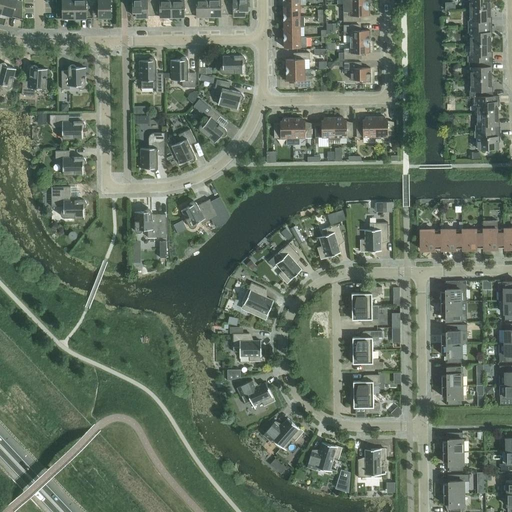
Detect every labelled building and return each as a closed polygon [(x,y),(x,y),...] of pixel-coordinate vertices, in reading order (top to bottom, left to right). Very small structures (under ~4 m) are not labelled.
[(4,0),(1,13),(22,20),(22,1),(18,0),(4,0)] [(56,18),(56,19),(75,18),(74,0),(56,0),(56,18)] [(85,0),(74,0),(75,18),(93,18),(92,0),(86,1),(85,0)] [(111,17),(110,0),(98,0),(92,0),(93,18),(111,18),(111,17)] [(154,16),(153,0),(132,0),(133,16),(136,16),(136,18),(148,17),(148,16),(154,16)] [(172,17),(171,0),(153,0),(154,16),(160,15),(160,17),(172,17)] [(190,0),(171,0),(172,17),(185,17),(184,15),(190,15),(190,0)] [(190,0),(190,15),(196,15),(196,17),(209,16),(208,0),(190,0)] [(227,14),(226,0),(208,0),(209,16),(221,16),(221,14),(227,14)] [(248,14),(247,0),(226,0),(227,14),(233,14),(233,16),(245,16),(245,14),(248,14)] [(469,0),(470,9),(470,10),(490,9),(489,0),(469,0)] [(368,4),(343,5),(343,22),(357,21),(357,16),(370,15),(369,7),(368,7),(368,4)] [(300,16),(300,6),(283,6),(284,17),(300,16)] [(470,10),(470,9),(465,9),(466,11),(470,11),(470,21),(468,21),(468,27),(492,27),(492,20),(490,20),(490,9),(470,10)] [(304,16),(300,16),(284,17),(284,27),(304,26),(304,16)] [(350,42),(368,42),(368,39),(370,39),(370,30),(357,31),(357,25),(343,25),(344,42),(350,42)] [(304,27),(304,26),(284,27),(284,37),(300,37),(300,27),(304,27)] [(492,27),(468,27),(468,33),(470,33),(470,43),(470,44),(490,44),(490,33),(492,33),(492,27)] [(300,37),(284,37),(284,48),(306,47),(306,37),(300,37)] [(368,42),(350,42),(350,48),(344,48),(344,59),(358,59),(358,53),(370,53),(370,44),(368,44),(368,42)] [(470,44),(470,43),(466,43),(466,45),(470,45),(470,55),(467,55),(467,62),(492,61),(492,55),(490,55),(490,44),(470,44)] [(286,70),(304,70),(304,59),(310,59),(309,53),(297,53),(297,59),(284,59),(284,67),(286,67),(286,70)] [(183,56),(183,57),(181,58),(180,60),(169,60),(169,65),(171,65),(171,80),(182,80),(182,87),(196,87),(195,73),(188,73),(188,60),(187,59),(186,57),(184,57),(184,56),(183,56)] [(219,70),(220,70),(220,72),(222,73),(224,74),(235,73),(238,73),(238,75),(243,75),(243,64),(245,62),(246,60),(246,59),(245,58),(244,56),(242,56),(223,56),(223,66),(221,67),(220,69),(219,69),(219,70)] [(163,92),(163,87),(163,73),(156,73),(156,61),(156,59),(154,58),(152,57),(150,58),(148,60),(137,60),(137,66),(139,66),(140,81),(141,80),(141,89),(153,88),(153,85),(156,85),(156,92),(163,92)] [(492,61),(467,62),(469,62),(469,68),(471,68),(471,78),(471,79),(491,79),(491,68),(492,68),(492,61)] [(0,67),(0,83),(4,85),(5,87),(7,88),(6,89),(7,89),(9,88),(11,87),(12,86),(14,78),(13,78),(14,74),(16,74),(18,69),(7,67),(6,64),(4,63),(4,62),(2,68),(0,67)] [(344,73),(351,73),(351,80),(361,80),(362,81),(361,81),(371,81),(370,68),(358,68),(358,62),(344,62),(344,73)] [(34,64),(34,65),(32,65),(31,67),(30,69),(29,81),(22,81),(22,95),(34,95),(35,88),(42,89),(46,89),(47,77),(46,77),(47,74),(49,74),(49,69),(38,68),(37,66),(35,65),(35,64),(34,64)] [(72,64),(72,71),(61,71),(62,89),(69,89),(69,86),(78,86),(79,88),(82,89),(84,88),(85,87),(86,85),(86,77),(85,77),(85,73),(87,73),(87,67),(76,67),(75,65),(72,64)] [(304,70),(286,70),(286,72),(284,72),(285,80),(297,80),(297,87),(311,86),(311,75),(304,75),(304,70)] [(471,79),(471,78),(467,78),(467,80),(471,80),(471,90),(469,90),(469,97),(473,97),(473,96),(493,96),(493,90),(491,90),(491,79),(471,79)] [(244,97),(243,97),(243,95),(242,94),(241,93),(229,90),(230,83),(217,80),(213,92),(220,94),(218,104),(232,108),(232,110),(237,111),(240,100),(242,100),(243,98),(244,98),(244,97)] [(499,96),(493,96),(473,96),(473,97),(473,103),(477,103),(477,113),(477,114),(497,113),(497,102),(499,102),(499,96)] [(197,111),(198,110),(200,112),(206,105),(199,100),(193,108),(197,111)] [(199,125),(199,126),(199,127),(199,129),(200,131),(209,138),(209,137),(211,139),(210,141),(214,144),(221,136),(223,136),(225,135),(226,135),(226,134),(227,132),(226,130),(225,129),(216,121),(220,116),(211,108),(206,114),(210,117),(204,124),(202,124),(200,125),(199,125)] [(150,125),(149,113),(135,114),(136,126),(150,125)] [(477,114),(477,113),(473,113),(473,115),(477,115),(477,125),(476,125),(476,131),(474,131),(499,131),(499,125),(498,125),(497,113),(477,114)] [(55,115),(50,115),(50,123),(53,128),(55,128),(62,128),(62,134),(62,135),(62,139),(74,139),(74,138),(77,138),(77,140),(83,140),(82,129),(85,125),(86,125),(85,125),(81,121),(69,121),(69,115),(55,115)] [(334,143),(334,117),(324,118),(324,123),(315,123),(315,137),(322,137),(322,138),(328,137),(328,143),(334,143)] [(334,117),(334,143),(340,143),(340,137),(346,137),(353,137),(353,122),(343,123),(343,117),(334,117)] [(375,143),(375,117),(365,117),(366,122),(356,122),(356,137),(363,137),(369,137),(370,143),(375,143)] [(375,117),(375,143),(381,142),(381,137),(388,137),(388,136),(394,136),(394,122),(384,122),(384,117),(375,117)] [(293,144),(292,118),(283,118),(283,124),(274,124),(274,138),(280,138),(287,138),(287,144),(293,144)] [(302,118),(292,118),(293,144),(299,144),(299,138),(305,138),(312,137),(311,123),(302,123),(302,118)] [(194,161),(193,161),(195,160),(196,158),(195,156),(190,145),(196,142),(190,129),(178,135),(181,141),(172,146),(178,159),(176,160),(178,165),(188,160),(191,161),(193,161),(193,162),(194,161)] [(500,137),(499,131),(474,131),(474,138),(478,137),(478,149),(498,149),(498,137),(500,137)] [(148,139),(148,148),(141,148),(141,163),(139,163),(139,168),(150,168),(151,170),(153,171),(153,172),(154,172),(154,171),(156,170),(157,169),(158,167),(158,155),(164,155),(164,133),(156,133),(153,134),(150,136),(148,139)] [(86,161),(85,159),(84,158),(82,157),(70,157),(69,151),(55,151),(55,158),(63,158),(63,170),(62,170),(62,171),(63,171),(63,175),(75,175),(75,174),(78,174),(78,176),(83,176),(83,165),(85,164),(86,161)] [(267,153),(267,163),(275,162),(275,152),(267,153)] [(87,203),(86,202),(84,200),(83,200),(77,200),(77,196),(71,196),(70,187),(51,187),(51,206),(63,206),(64,209),(62,210),(61,211),(61,213),(60,213),(60,214),(61,214),(61,216),(63,217),(64,217),(75,217),(84,217),(84,208),(86,206),(87,204),(87,203)] [(182,216),(184,215),(186,219),(185,219),(189,226),(190,227),(192,228),(194,228),(195,228),(194,227),(196,226),(196,223),(200,221),(202,224),(218,215),(209,199),(194,207),(191,201),(191,202),(190,204),(189,206),(180,211),(182,216)] [(380,202),(380,212),(392,212),(392,202),(380,202)] [(328,218),(336,216),(334,207),(326,209),(328,218)] [(133,217),(135,217),(135,221),(135,229),(135,231),(137,232),(138,233),(139,233),(141,232),(143,230),(147,230),(148,238),(166,237),(166,214),(148,214),(148,208),(147,208),(145,209),(144,211),(133,212),(133,217)] [(226,209),(219,213),(224,223),(225,222),(229,216),(226,209)] [(504,229),(497,229),(497,220),(482,221),(483,229),(483,248),(504,248),(504,229)] [(319,237),(322,245),(318,247),(321,258),(340,253),(337,241),(344,239),(339,223),(321,229),(323,235),(319,237)] [(365,230),(365,239),(361,239),(361,251),(381,251),(380,239),(388,239),(388,223),(369,223),(369,230),(365,230)] [(483,229),(462,230),(462,248),(483,248),(483,229)] [(441,249),(441,230),(420,230),(420,249),(441,249)] [(462,230),(441,230),(441,249),(462,248),(462,230)] [(74,231),(73,231),(71,232),(70,232),(69,233),(69,234),(68,236),(69,237),(69,238),(70,239),(71,239),(72,240),(73,240),(74,239),(76,239),(76,238),(77,237),(77,236),(77,235),(77,234),(76,233),(75,232),(74,231)] [(139,257),(139,241),(130,241),(130,257),(139,257)] [(289,243),(275,256),(268,262),(273,267),(276,264),(282,270),(279,273),(287,283),(302,269),(294,261),(300,256),(289,243)] [(246,260),(249,265),(256,262),(254,257),(246,260)] [(440,302),(460,301),(460,290),(466,290),(466,280),(459,281),(459,282),(444,283),(446,283),(446,291),(440,291),(440,302)] [(511,281),(504,282),(498,282),(498,301),(504,301),(511,300),(511,281)] [(251,282),(244,299),(242,303),(243,304),(241,308),(265,319),(274,301),(263,296),(266,289),(251,282)] [(349,306),(372,306),(372,297),(378,296),(378,293),(382,293),(382,287),(364,287),(364,293),(351,293),(352,297),(349,302),(349,306)] [(460,314),(460,301),(440,302),(440,312),(446,312),(446,320),(445,320),(445,321),(466,320),(466,314),(460,314)] [(372,306),(349,306),(349,309),(350,312),(352,315),(352,319),(364,319),(364,325),(378,325),(378,315),(372,314),(372,306)] [(229,316),(228,323),(237,325),(238,318),(229,316)] [(390,334),(398,334),(398,324),(390,324),(390,334)] [(441,344),(461,343),(461,331),(467,331),(466,324),(445,325),(447,325),(447,333),(441,333),(441,344)] [(372,350),(372,341),(379,340),(379,338),(383,337),(382,330),(364,331),(364,337),(352,337),(352,341),(351,344),(350,347),(349,350),(372,350)] [(240,356),(249,356),(249,361),(261,361),(261,341),(249,341),(249,333),(233,333),(233,352),(240,352),(240,356)] [(511,342),(505,343),(499,343),(499,362),(511,361),(511,342)] [(461,343),(441,344),(441,354),(447,354),(447,362),(445,362),(445,363),(461,363),(461,356),(461,343)] [(372,350),(349,350),(350,353),(351,356),(353,359),(353,363),(365,363),(365,369),(383,368),(383,362),(379,362),(379,359),(373,358),(372,350)] [(511,365),(505,366),(499,366),(499,385),(511,384),(511,365)] [(441,386),(461,385),(461,372),(461,366),(445,367),(447,367),(447,375),(441,375),(441,386)] [(228,380),(241,377),(241,369),(228,369),(228,380)] [(350,394),(373,394),(373,385),(379,384),(379,375),(365,375),(365,381),(353,381),(353,385),(351,388),(350,391),(350,394)] [(253,405),(261,401),(263,405),(274,400),(266,382),(255,387),(252,380),(237,387),(245,404),(251,401),(253,405)] [(511,384),(499,385),(500,404),(511,403),(511,384)] [(462,398),(461,385),(441,386),(442,396),(448,396),(448,404),(446,404),(446,405),(461,404),(461,398),(462,398)] [(373,394),(350,394),(350,397),(351,400),(353,403),(353,407),(366,407),(366,413),(380,413),(380,403),(373,402),(373,394)] [(281,449),(291,437),(295,440),(302,431),(287,418),(280,427),(274,422),(263,435),(281,449)] [(442,452),(462,451),(462,438),(462,432),(446,432),(446,433),(448,433),(448,441),(442,441),(442,452)] [(329,473),(333,458),(338,459),(341,448),(322,442),(319,453),(311,451),(307,467),(329,473)] [(381,477),(380,461),(385,461),(385,449),(365,449),(365,461),(357,461),(358,477),(381,477)] [(511,450),(506,451),(506,463),(501,464),(501,470),(511,469),(511,450)] [(463,464),(462,451),(442,452),(443,462),(449,462),(449,470),(447,470),(447,471),(463,470),(462,464),(463,464)] [(507,480),(501,480),(501,493),(507,493),(511,492),(511,473),(507,474),(507,480)] [(443,494),(463,493),(463,481),(469,481),(469,474),(447,475),(449,475),(449,483),(443,483),(443,494)] [(463,493),(443,494),(443,504),(449,504),(449,511),(463,511),(463,506),(463,493)]
